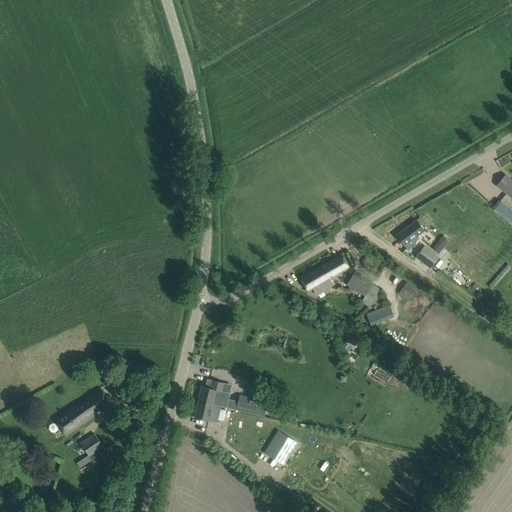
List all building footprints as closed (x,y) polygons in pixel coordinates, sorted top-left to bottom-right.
[(504,210),(511,199),(511,198),(506,193),(497,205),(504,210)] [(416,220),(396,235),(405,246),(408,250),(414,246),(419,237),(418,236),(424,231),(416,220)] [(442,237),(433,249),(439,254),(448,242),(442,237)] [(415,257),(430,268),(438,257),(424,246),(415,257)] [(349,267),(342,254),(300,278),(308,291),(320,284),(323,289),(333,283),(330,278),(349,267)] [(373,284),(354,272),(347,284),(365,296),(373,284)] [(407,282),(398,292),(408,301),(417,291),(407,282)] [(370,307),(381,289),(373,284),(365,296),(362,301),(370,307)] [(390,305),(368,313),(372,325),(395,317),(390,305)] [(206,387),(202,386),(194,417),(209,421),(209,420),(217,422),(221,406),(227,407),(230,393),(221,391),(223,383),(207,379),(206,387)] [(93,414),(104,407),(111,402),(101,387),(55,420),(66,436),(94,416),(93,414)] [(248,398),(240,396),(237,407),(239,407),(238,410),(256,414),(259,399),(249,396),(248,398)] [(103,446),(95,434),(80,444),(89,456),(103,446)] [(275,436),(264,453),(284,465),(294,448),(275,436)]
